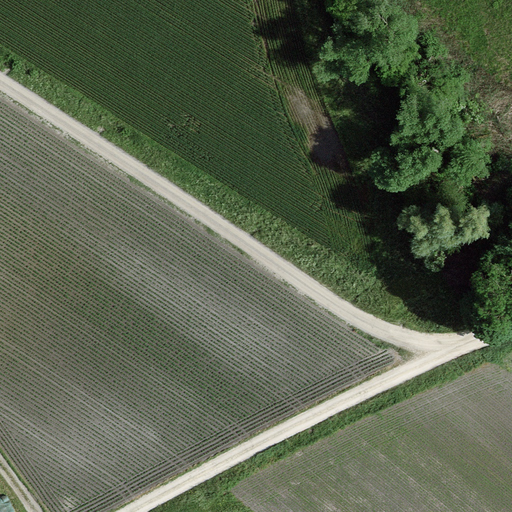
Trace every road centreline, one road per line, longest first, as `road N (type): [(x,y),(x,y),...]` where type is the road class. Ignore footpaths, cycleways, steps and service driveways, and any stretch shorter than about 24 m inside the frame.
road 1 (track): [(457,351),(380,331),(0,85)]
road 2 (track): [(457,351),(172,511)]
